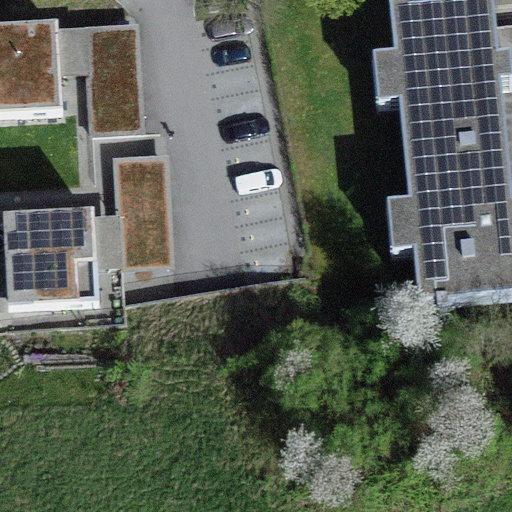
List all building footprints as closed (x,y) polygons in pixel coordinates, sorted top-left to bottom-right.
[(500,1),(393,11),(422,306),(511,297),(511,125),(507,76),(500,1)] [(139,30),(86,33),(92,139),(146,136),(139,30)] [(57,40),(0,43),(0,127),(63,124),(57,40)] [(167,159),(113,163),(120,267),(173,263),(167,159)] [(93,224),(2,231),(8,314),(99,308),(93,224)]
